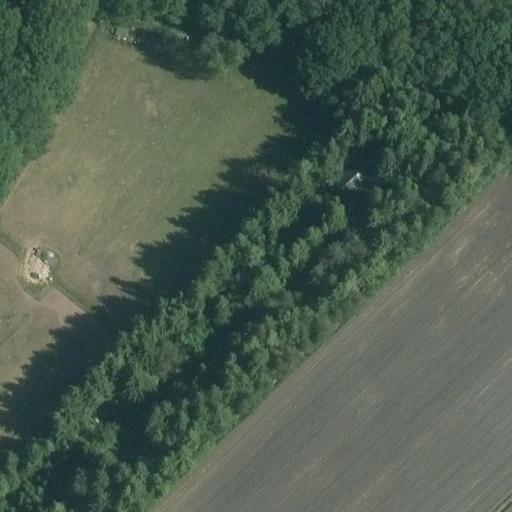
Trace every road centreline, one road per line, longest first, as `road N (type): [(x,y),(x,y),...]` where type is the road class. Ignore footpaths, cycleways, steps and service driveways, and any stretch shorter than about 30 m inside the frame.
road 1 (track): [(94,14),(335,54),(511,135)]
road 2 (track): [(0,189),(94,14)]
